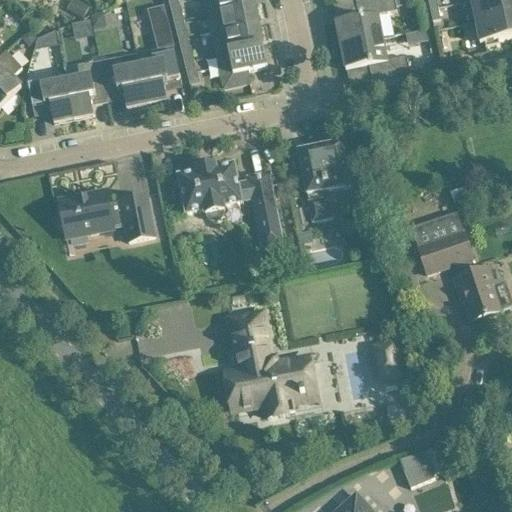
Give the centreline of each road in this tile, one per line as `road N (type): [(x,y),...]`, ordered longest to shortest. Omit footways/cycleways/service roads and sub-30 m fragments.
road 1 (residential): [(290,0),(309,95),(296,112),(0,177)]
road 2 (unclassified): [(202,511),(0,286)]
